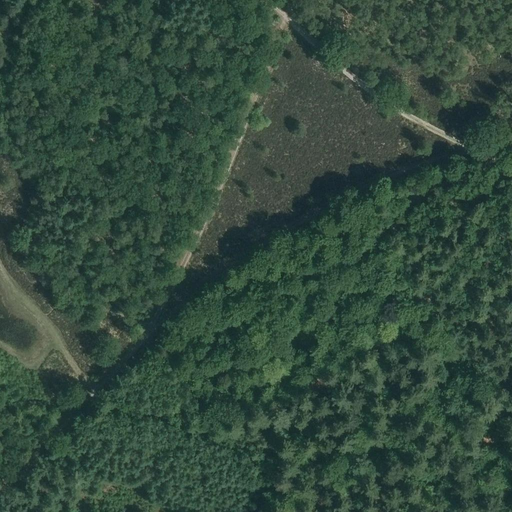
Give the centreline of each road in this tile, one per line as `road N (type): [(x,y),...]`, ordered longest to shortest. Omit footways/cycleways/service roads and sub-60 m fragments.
road 1 (track): [(511,428),(424,462),(314,430),(252,397),(224,395),(193,376),(173,336),(145,330)]
road 2 (track): [(469,147),(331,205),(145,330)]
road 3 (track): [(145,330),(208,216),(286,15)]
road 4 (track): [(145,330),(72,290),(42,239),(32,177),(0,139)]
road 5 (track): [(286,15),(399,108),(469,147)]
road 6 (track): [(0,486),(145,330)]
